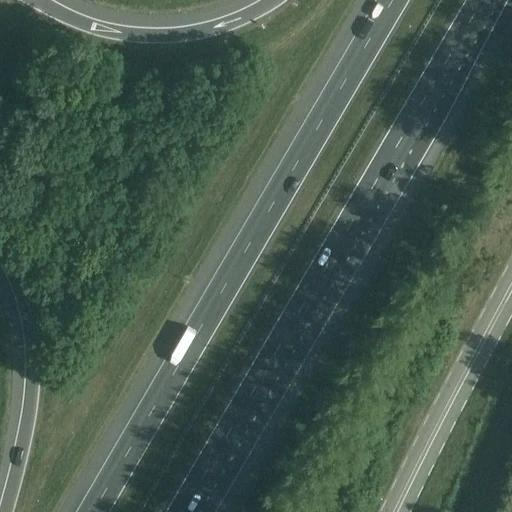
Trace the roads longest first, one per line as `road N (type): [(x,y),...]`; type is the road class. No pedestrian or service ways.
road 1 (motorway): [(395,0),(95,511)]
road 2 (motorway): [(182,511),(481,0)]
road 3 (motorway): [(0,262),(16,285),(31,361),(4,511)]
road 4 (motorway): [(277,0),(203,37),(112,34),(37,0)]
road 5 (secondary): [(395,511),(511,285)]
